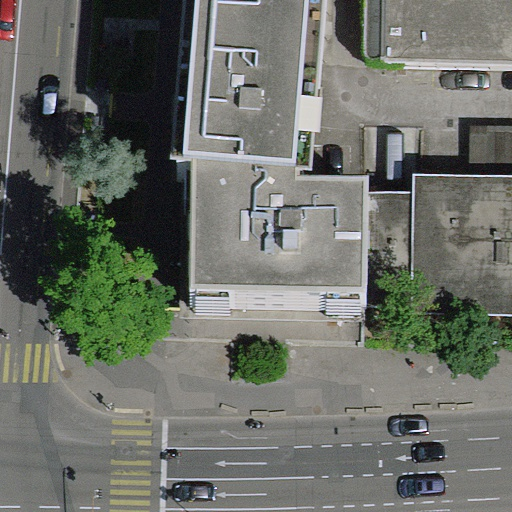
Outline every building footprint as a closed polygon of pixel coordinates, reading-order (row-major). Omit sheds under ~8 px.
[(196,0),(196,18),(314,27),(316,0),(196,0)] [(511,0),(367,0),(366,59),(368,66),(375,68),(511,71),(511,0)] [(197,183),(301,193),(314,27),(196,18),(182,182),(197,183)] [(511,131),(484,132),(484,190),(511,191),(511,131)] [(299,213),(301,193),(197,183),(193,312),(367,315),(367,307),(369,204),(318,204),(318,214),(299,213)] [(423,190),(422,206),(421,308),(421,316),(511,316),(511,191),(484,190),(423,190)] [(422,206),(369,204),(367,307),(421,308),(422,206)]
